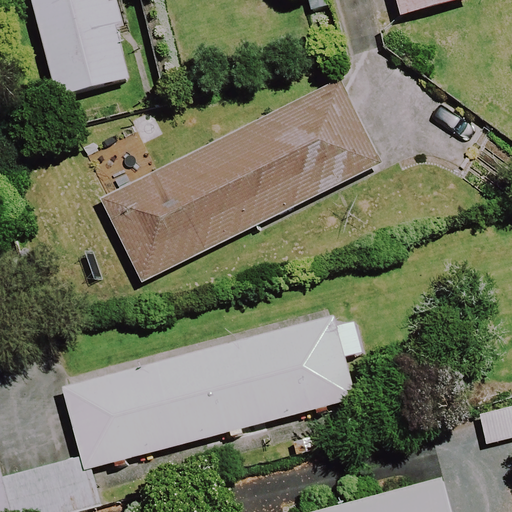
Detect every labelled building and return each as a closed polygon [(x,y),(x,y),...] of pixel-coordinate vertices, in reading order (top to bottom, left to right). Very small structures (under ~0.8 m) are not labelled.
[(109,0),(30,0),(55,109),(130,92),(109,0)] [(392,0),(399,25),(474,7),(472,0),(392,0)] [(341,90),(105,204),(146,288),(382,174),(341,90)] [(338,315),(69,391),(93,480),(363,404),(358,388),(338,315)] [(511,412),(481,417),(486,450),(511,446),(511,412)] [(0,511),(89,511),(92,511),(80,464),(2,485),(0,478),(0,511)] [(449,511),(443,488),(359,511),(449,511)]
